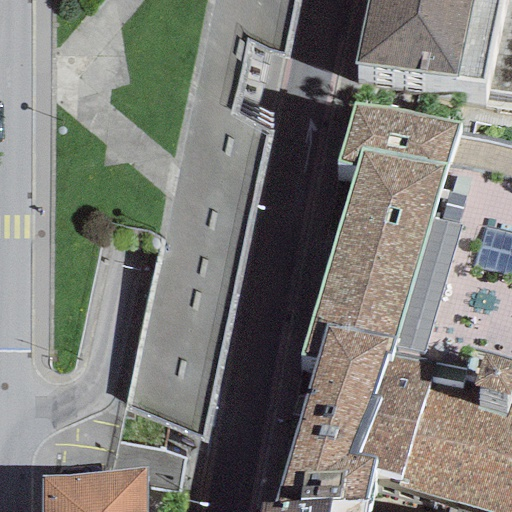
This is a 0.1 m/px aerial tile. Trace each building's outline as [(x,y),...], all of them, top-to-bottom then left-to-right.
[(211,0),(124,409),(150,420),(203,442),(268,130),(234,108),(249,48),(281,56),(284,43),(294,0),(211,0)] [(511,0),(366,0),(354,64),(486,82),(483,104),(511,108),(511,0)] [(456,137),(457,123),(352,102),(338,162),(357,168),(300,355),(315,359),(326,327),(394,341),(456,137)] [(511,149),(456,137),(394,341),(390,353),(475,373),(481,353),(511,363),(511,386),(511,388),(511,149)] [(315,359),(273,504),(367,503),(372,471),(399,475),(425,393),(431,370),(387,360),(390,353),(394,341),(326,327),(315,359)] [(481,511),(511,511),(511,401),(508,400),(511,388),(511,386),(511,363),(481,353),(475,373),(466,403),(425,393),(399,475),(395,486),(481,511)] [(99,473),(41,478),(40,511),(146,511),(147,468),(99,473)] [(273,504),(259,504),(257,511),(365,511),(367,503),(273,504)]
